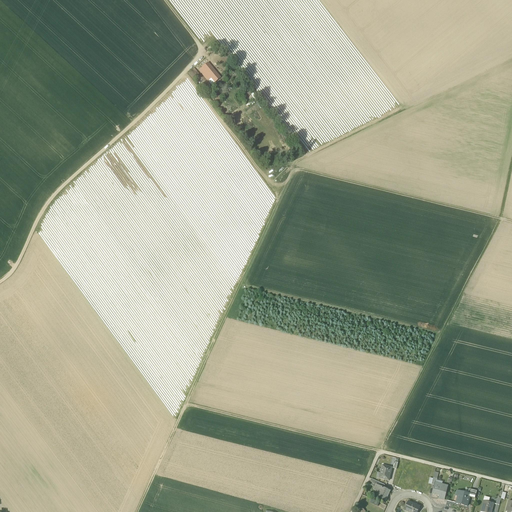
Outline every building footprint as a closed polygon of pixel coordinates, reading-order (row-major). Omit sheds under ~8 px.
[(214,83),(220,79),(208,64),(199,71),(208,81),(211,79),(214,83)] [(245,99),(252,93),(249,89),(248,90),(241,95),(245,99)] [(217,106),(222,99),(215,95),(211,101),(217,106)] [(392,468),(382,465),(379,479),(388,481),(392,468)] [(436,483),(435,483),(434,485),(432,494),(440,496),(439,499),(444,500),(447,486),(436,483)] [(383,488),(378,485),(378,486),(376,488),(377,488),(375,492),(379,493),(377,497),(385,501),(390,491),(383,488)] [(465,493),(456,491),(455,497),(457,498),(455,505),(467,508),(470,499),(471,495),(468,495),(464,494),(465,493)] [(491,511),(494,503),(483,501),(482,505),(484,506),(482,511),(480,511),(491,511)] [(417,511),(420,507),(408,502),(404,511),(406,511),(417,511)]
